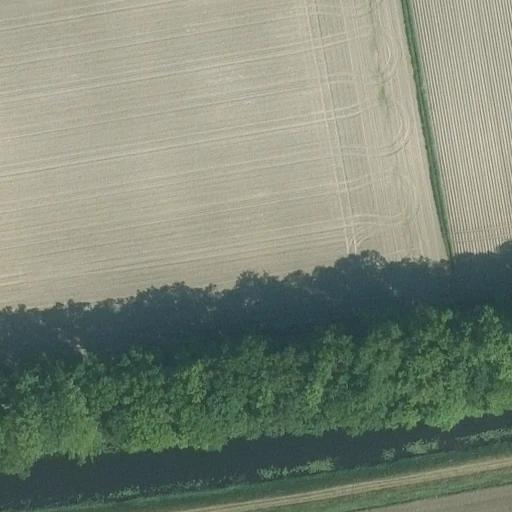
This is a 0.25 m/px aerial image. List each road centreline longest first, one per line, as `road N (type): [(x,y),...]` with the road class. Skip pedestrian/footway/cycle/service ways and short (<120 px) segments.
road 1 (track): [(511,324),(0,398)]
road 2 (track): [(511,462),(225,511)]
